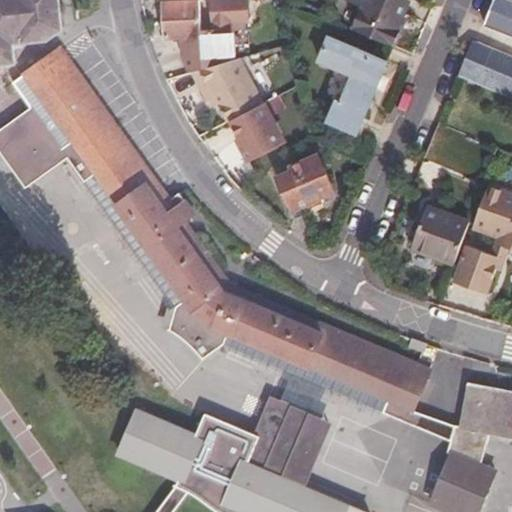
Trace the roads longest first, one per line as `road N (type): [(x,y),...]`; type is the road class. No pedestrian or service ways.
road 1 (residential): [(123,0),(159,110),(204,185),(273,245),(341,288)]
road 2 (residential): [(459,0),(341,288)]
road 3 (residential): [(341,288),(511,347)]
